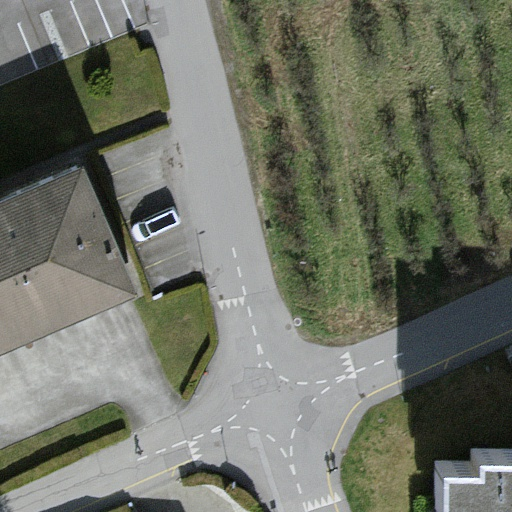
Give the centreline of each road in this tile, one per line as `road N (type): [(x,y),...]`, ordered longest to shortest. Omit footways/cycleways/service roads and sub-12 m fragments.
road 1 (residential): [(195,0),(273,406)]
road 2 (residential): [(15,511),(273,406)]
road 3 (residential): [(273,406),(511,301)]
